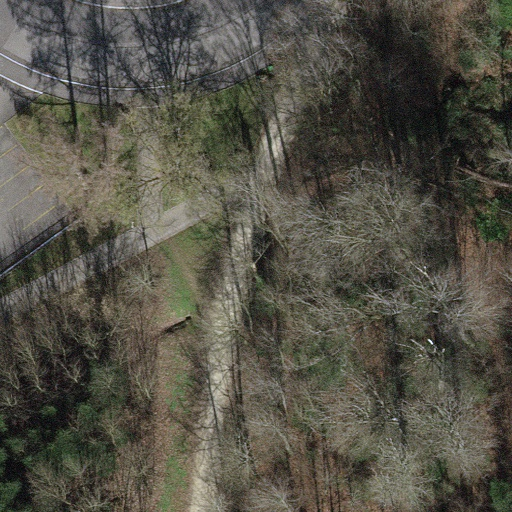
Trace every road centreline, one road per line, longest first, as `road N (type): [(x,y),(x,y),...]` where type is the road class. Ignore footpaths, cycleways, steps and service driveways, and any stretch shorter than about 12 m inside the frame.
road 1 (track): [(204,511),(257,182),(340,0)]
road 2 (residential): [(6,0),(34,23),(90,42),(149,47),(207,34),(268,0)]
